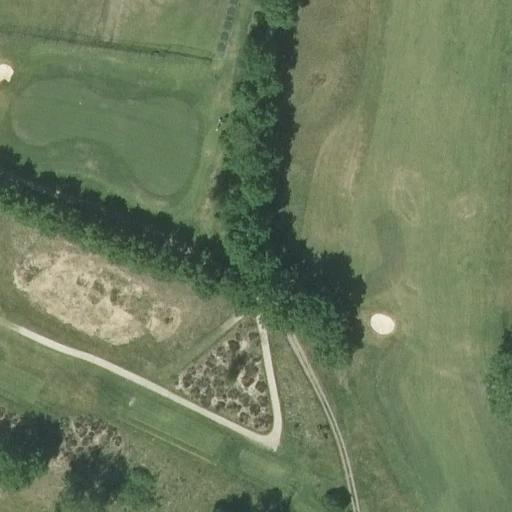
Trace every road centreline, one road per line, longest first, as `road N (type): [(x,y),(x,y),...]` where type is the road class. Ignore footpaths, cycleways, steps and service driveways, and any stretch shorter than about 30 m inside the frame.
road 1 (track): [(0,321),(146,379),(167,372),(247,309),(254,298),(250,149),(276,0)]
road 2 (track): [(0,174),(151,234),(321,319),(339,380),(355,511)]
